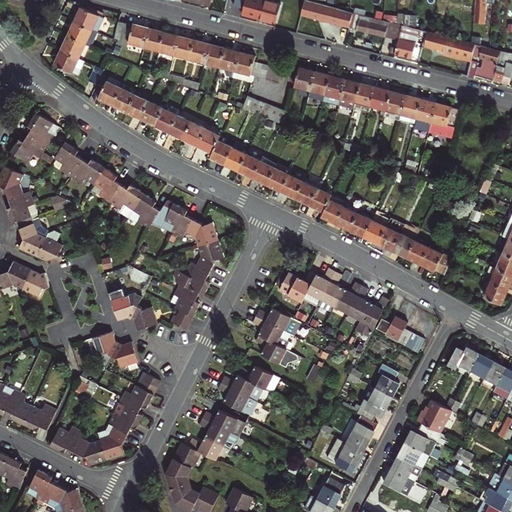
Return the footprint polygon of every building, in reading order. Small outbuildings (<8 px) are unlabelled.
[(246,0),(246,1),(242,14),(248,16),(276,24),(282,3),(273,0),(246,0)] [(304,0),(301,13),(348,26),(352,11),(339,8),(334,6),(308,0),(304,0)] [(486,0),(494,1),(493,0),(476,0),(475,20),(485,21),(486,0)] [(82,6),(75,21),(98,32),(105,17),(82,6)] [(348,26),(397,38),(398,37),(400,29),(401,24),(397,23),(352,11),(348,26)] [(397,23),(401,24),(409,26),(410,14),(398,12),(397,23)] [(410,14),(409,26),(416,27),(417,15),(410,14)] [(98,32),(75,21),(68,35),(86,43),(91,46),(98,32)] [(114,38),(118,39),(120,40),(124,26),(125,23),(119,21),(114,38)] [(119,44),(128,46),(129,42),(144,46),(149,27),(133,23),(133,24),(125,23),(124,26),(120,40),(119,44)] [(411,32),(424,36),(426,30),(416,27),(409,26),(401,24),(400,29),(411,32)] [(159,50),(164,31),(149,27),(144,46),(159,50)] [(400,29),(398,37),(409,40),(411,32),(400,29)] [(475,43),(426,30),(424,36),(427,37),(425,45),(443,50),(442,53),(471,60),(472,55),(475,43)] [(164,31),(159,50),(174,54),(179,35),(164,31)] [(68,35),(62,49),(79,57),(86,43),(68,35)] [(179,35),(174,54),(190,58),(195,39),(179,35)] [(415,42),(409,40),(398,37),(397,38),(394,52),(412,57),(415,42)] [(190,58),(205,62),(210,43),(195,39),(190,58)] [(210,43),(205,62),(220,66),(225,47),(210,43)] [(471,60),(467,76),(474,78),(475,74),(493,80),(493,79),(501,49),(489,46),(488,50),(479,48),(477,56),(472,55),(471,60)] [(240,51),(225,47),(220,66),(230,68),(228,75),(234,77),(235,69),(240,51)] [(79,57),(62,49),(55,63),(78,75),(85,60),(79,57)] [(511,52),(501,49),(493,79),(510,83),(511,80),(511,76),(511,74),(511,52)] [(240,51),(235,69),(253,74),(257,61),(254,60),(255,55),(240,51)] [(257,61),(253,74),(259,76),(263,63),(257,61)] [(142,67),(154,71),(155,66),(144,62),(142,67)] [(263,63),(259,76),(266,78),(269,64),(263,63)] [(266,78),(272,79),(276,66),(269,64),(266,78)] [(89,80),(97,83),(104,69),(96,65),(89,80)] [(276,66),(272,79),(279,81),(283,68),(276,66)] [(295,85),(310,89),(315,70),(300,66),(295,85)] [(235,69),(234,77),(251,81),(253,74),(235,69)] [(315,70),(310,89),(308,95),(324,99),(331,74),(315,70)] [(170,73),(168,78),(176,81),(183,84),(185,78),(185,77),(170,73)] [(345,78),(331,74),(324,99),(339,103),(345,78)] [(200,82),(185,78),(183,84),(191,87),(198,90),(200,82)] [(354,108),(361,82),(345,78),(339,103),(339,104),(354,108)] [(114,104),(122,87),(107,80),(99,97),(114,104)] [(354,108),(369,112),(376,86),(361,82),(354,108)] [(376,86),(369,112),(384,116),(391,89),(376,86)] [(129,111),(137,94),(122,87),(114,104),(129,111)] [(407,94),(391,89),(384,116),(400,120),(407,94)] [(143,117),(151,100),(137,94),(129,111),(143,117)] [(407,94),(400,120),(415,124),(422,98),(407,94)] [(242,108),(249,111),(254,98),(248,96),(242,108)] [(254,98),(249,111),(250,111),(255,113),(260,100),(254,98)] [(437,101),(422,98),(415,124),(425,127),(427,119),(432,120),(437,101)] [(151,100),(143,117),(157,124),(164,107),(151,100)] [(267,103),(260,100),(255,113),(262,116),(267,103)] [(437,101),(432,120),(430,128),(453,134),(455,126),(450,125),(455,107),(452,106),(451,105),(437,101)] [(267,103),(262,116),(264,117),(268,118),(273,105),(267,103)] [(279,108),(273,105),(268,118),(274,121),(279,108)] [(179,114),(164,107),(157,124),(171,131),(179,114)] [(459,108),(455,107),(450,125),(455,126),(459,108)] [(279,108),(274,121),(279,123),(282,124),(287,111),(279,108)] [(35,130),(30,136),(49,148),(56,137),(50,133),(56,125),(39,114),(31,127),(35,130)] [(179,114),(171,131),(185,138),(193,121),(179,114)] [(207,127),(193,121),(185,138),(199,144),(207,127)] [(303,123),(301,131),(313,134),(315,127),(303,123)] [(62,129),(56,125),(50,133),(56,137),(62,129)] [(219,139),(222,134),(207,127),(199,144),(214,151),(219,139)] [(22,140),(20,144),(14,153),(31,164),(36,156),(42,160),(49,148),(30,136),(26,143),(22,140)] [(226,163),(234,146),(219,139),(214,151),(211,156),(226,163)] [(345,142),(343,148),(352,152),(358,154),(360,146),(345,142)] [(73,179),(85,161),(79,156),(81,152),(68,143),(57,161),(66,166),(63,172),(73,179)] [(248,153),(234,146),(226,163),(240,170),(248,153)] [(360,146),(358,154),(368,158),(372,160),(375,151),(370,150),(370,148),(360,146)] [(377,152),(375,158),(385,161),(387,155),(377,152)] [(262,160),(248,153),(240,170),(254,177),(262,160)] [(262,160),(254,177),(268,183),(277,164),(263,157),(262,160)] [(95,161),(92,165),(85,161),(73,179),(84,186),(88,181),(96,186),(108,170),(95,161)] [(278,162),(277,164),(268,183),(282,190),(290,173),(292,169),(278,162)] [(487,176),(493,179),(495,174),(500,176),(504,167),(493,162),(487,176)] [(406,163),(405,169),(415,171),(416,166),(406,163)] [(12,200),(26,195),(22,185),(27,177),(7,167),(0,182),(0,186),(6,189),(7,187),(11,189),(9,192),(12,200)] [(108,170),(96,186),(105,192),(101,197),(112,204),(124,186),(118,182),(121,178),(108,170)] [(290,173),(282,190),(297,197),(304,180),(290,173)] [(486,178),(481,191),(486,193),(491,180),(486,178)] [(318,187),(304,180),(297,197),(310,204),(318,187)] [(124,186),(112,204),(123,212),(127,206),(135,212),(146,195),(133,186),(130,191),(124,186)] [(318,187),(310,204),(325,211),(330,198),(333,194),(318,187)] [(15,224),(20,223),(34,218),(36,221),(41,219),(37,206),(32,193),(26,195),(12,200),(14,208),(10,209),(15,224)] [(159,203),(146,195),(135,212),(144,217),(140,223),(151,230),(155,225),(163,212),(157,208),(159,203)] [(323,215),(337,222),(345,205),(330,198),(325,211),(323,215)] [(155,225),(185,240),(188,234),(195,220),(188,217),(190,212),(169,202),(163,212),(155,225)] [(345,205),(337,222),(351,228),(359,212),(345,205)] [(476,209),(472,219),(478,221),(482,212),(476,209)] [(365,235),(373,219),(359,212),(351,228),(365,235)] [(23,230),(37,225),(36,221),(34,218),(20,223),(23,230)] [(36,221),(37,225),(23,230),(25,237),(28,236),(29,239),(27,243),(26,242),(22,250),(40,258),(52,233),(51,232),(44,229),(41,219),(36,221)] [(373,219),(365,235),(379,242),(387,225),(373,219)] [(201,249),(221,242),(215,224),(205,227),(205,226),(195,220),(188,234),(198,239),(201,249)] [(511,221),(509,220),(503,235),(509,237),(511,238),(511,221)] [(393,249),(401,232),(387,225),(379,242),(393,249)] [(52,233),(40,258),(49,262),(50,266),(65,261),(63,257),(61,256),(66,247),(57,242),(61,234),(56,232),(52,233)] [(401,232),(393,249),(407,256),(415,239),(401,232)] [(511,238),(509,237),(503,252),(511,255),(511,238)] [(430,246),(415,239),(407,256),(422,263),(430,246)] [(198,267),(212,274),(217,264),(216,263),(226,260),(221,242),(201,249),(204,258),(198,267)] [(451,256),(430,246),(422,263),(443,272),(451,256)] [(511,255),(503,252),(497,249),(491,263),(497,266),(511,272),(511,255)] [(16,286),(25,291),(34,271),(16,262),(13,269),(14,270),(12,275),(9,276),(8,273),(1,275),(6,289),(16,286)] [(206,297),(211,287),(213,282),(209,280),(212,274),(198,267),(193,264),(187,276),(176,271),(178,283),(182,285),(201,295),(206,297)] [(511,272),(497,266),(490,281),(504,287),(508,289),(511,280),(511,278),(511,272)] [(319,276),(310,294),(324,301),(338,274),(332,270),(327,280),(319,276)] [(43,275),(34,271),(25,291),(41,298),(46,288),(47,289),(51,288),(46,274),(43,275)] [(310,294),(319,276),(313,272),(308,282),(292,273),(282,292),(305,303),(307,300),(310,294)] [(338,274),(324,301),(320,307),(334,314),(337,308),(347,290),(340,287),(345,277),(338,274)] [(504,287),(490,281),(484,295),(502,303),(508,289),(504,287)] [(337,308),(350,315),(365,288),(359,284),(354,294),(347,290),(337,308)] [(196,318),(201,308),(203,303),(198,300),(201,295),(182,285),(173,304),(178,307),(177,309),(182,311),(196,318)] [(365,288),(350,315),(363,322),(373,304),(367,301),(372,292),(365,288)] [(129,320),(133,322),(140,308),(144,300),(135,296),(127,298),(125,291),(111,295),(120,323),(129,320)] [(320,307),(324,301),(310,294),(307,300),(320,307)] [(380,308),(373,304),(363,322),(358,331),(372,338),(391,302),(385,299),(380,308)] [(144,309),(140,308),(133,322),(137,324),(140,332),(160,325),(155,309),(145,313),(144,309)] [(196,318),(182,311),(178,318),(192,325),(196,318)] [(258,319),(286,334),(294,320),(275,311),(271,318),(261,313),(258,319)] [(178,318),(175,325),(189,331),(192,325),(178,318)] [(279,347),(286,334),(258,319),(255,326),(265,331),(261,338),(279,347)] [(379,330),(390,335),(395,326),(395,325),(385,319),(379,330)] [(395,325),(395,326),(399,328),(406,332),(410,326),(398,320),(395,325)] [(388,338),(393,341),(399,328),(395,326),(390,335),(388,338)] [(406,332),(399,328),(393,341),(400,344),(406,332)] [(400,344),(406,348),(413,335),(406,332),(400,344)] [(115,334),(95,340),(100,358),(110,354),(111,357),(114,359),(122,344),(118,342),(115,334)] [(413,351),(419,338),(413,335),(406,348),(413,351)] [(279,347),(261,338),(258,344),(267,348),(263,357),(287,370),(290,364),(301,361),(300,358),(279,347)] [(426,342),(419,338),(413,351),(419,355),(426,342)] [(122,344),(114,359),(117,360),(120,359),(123,369),(130,367),(132,372),(141,369),(139,364),(141,363),(134,344),(126,346),(122,344)] [(473,374),(482,357),(469,350),(466,354),(459,350),(450,367),(457,371),(459,366),(473,374)] [(473,374),(486,381),(495,364),(482,357),(473,374)] [(495,364),(486,381),(500,388),(509,371),(495,364)] [(459,366),(457,371),(470,378),(473,374),(459,366)] [(385,377),(396,383),(400,375),(385,367),(381,375),(385,377)] [(243,371),(240,378),(265,391),(273,395),(281,381),(256,368),(253,376),(243,371)] [(511,397),(511,372),(509,371),(500,388),(496,395),(509,402),(511,397)] [(363,376),(355,372),(352,377),(361,381),(363,376)] [(145,373),(138,387),(142,389),(146,382),(149,376),(145,373)] [(162,383),(149,376),(146,382),(159,389),(162,383)] [(94,382),(83,377),(75,394),(86,399),(94,382)] [(358,386),(361,381),(352,377),(350,381),(358,386)] [(385,377),(378,390),(394,398),(401,386),(396,383),(385,377)] [(223,386),(258,404),(265,391),(240,378),(236,385),(226,380),(223,386)] [(159,389),(146,382),(142,389),(156,396),(159,389)] [(0,412),(5,415),(7,411),(14,397),(4,392),(7,386),(0,383),(0,412)] [(259,405),(258,404),(223,386),(220,392),(229,397),(226,404),(252,418),(259,405)] [(142,389),(138,387),(133,396),(127,393),(125,398),(122,405),(127,408),(141,415),(144,408),(149,410),(156,396),(142,389)] [(383,420),(394,398),(378,390),(371,404),(367,402),(360,416),(364,418),(375,424),(379,418),(383,420)] [(27,425),(35,407),(26,402),(28,396),(23,394),(17,391),(14,397),(7,411),(14,414),(12,418),(27,425)] [(452,412),(457,403),(453,401),(448,410),(452,412)] [(425,413),(420,423),(425,426),(445,437),(457,415),(452,412),(448,410),(435,403),(428,415),(425,413)] [(452,412),(457,415),(462,406),(457,403),(452,412)] [(41,431),(43,427),(49,430),(59,411),(47,405),(44,411),(35,407),(27,425),(41,431)] [(141,415),(127,408),(123,417),(117,414),(111,426),(117,429),(130,436),(134,428),(138,430),(145,417),(141,415)] [(205,421),(240,439),(247,426),(222,412),(218,419),(208,414),(205,421)] [(479,427),(484,418),(478,415),(474,424),(479,427)] [(365,455),(379,426),(375,424),(364,418),(357,431),(348,426),(340,442),(365,455)] [(479,427),(483,429),(488,420),(484,418),(479,427)] [(511,421),(507,419),(498,437),(504,441),(509,431),(511,426),(511,421)] [(211,433),(207,439),(226,449),(233,453),(240,439),(205,421),(201,428),(211,433)] [(408,446),(424,454),(433,459),(445,437),(425,426),(419,435),(415,433),(408,446)] [(76,453),(83,439),(86,434),(74,427),(71,433),(62,429),(53,447),(63,452),(65,447),(76,453)] [(334,432),(325,428),(323,433),(331,437),(334,432)] [(125,444),(130,436),(117,429),(112,438),(102,441),(108,461),(126,455),(123,446),(125,444)] [(329,441),(331,437),(323,433),(320,437),(329,441)] [(92,444),(83,439),(76,453),(85,457),(88,457),(91,466),(108,461),(102,441),(92,444)] [(226,449),(207,439),(204,446),(194,441),(190,448),(204,455),(219,462),(226,449)] [(358,468),(365,455),(340,442),(339,441),(332,457),(341,462),(342,460),(358,468)] [(181,505),(194,511),(196,507),(200,509),(206,511),(214,511),(223,496),(206,488),(203,494),(194,490),(190,477),(194,470),(196,471),(204,455),(190,448),(184,445),(178,458),(171,472),(173,479),(170,480),(173,488),(176,500),(179,499),(181,505)] [(324,451),(316,446),(313,452),(321,457),(324,451)] [(401,459),(416,467),(424,454),(408,446),(401,459)] [(0,474),(1,475),(9,457),(0,452),(0,474)] [(475,457),(466,453),(463,458),(472,462),(475,457)] [(511,456),(511,457),(501,477),(511,483),(511,456)] [(23,464),(9,457),(1,475),(10,480),(8,485),(19,491),(29,472),(21,468),(23,464)] [(472,462),(463,458),(461,463),(469,468),(472,462)] [(394,472),(410,480),(416,467),(401,459),(394,472)] [(49,505),(59,486),(52,482),(54,478),(40,471),(28,495),(49,505)] [(387,486),(409,498),(417,484),(410,480),(394,472),(387,486)] [(443,475),(441,480),(449,485),(452,479),(443,475)] [(490,489),(511,500),(511,483),(501,477),(497,475),(490,489)] [(461,484),(452,479),(449,485),(458,489),(461,484)] [(319,501),(320,501),(336,509),(347,489),(330,480),(319,501)] [(438,485),(446,490),(449,485),(441,480),(438,485)] [(294,488),(302,492),(305,487),(297,482),(294,488)] [(458,489),(449,485),(446,490),(455,495),(458,489)] [(71,511),(85,508),(79,490),(69,493),(68,490),(59,486),(49,505),(56,509),(56,511),(71,511)] [(294,488),(291,493),(299,497),(302,492),(294,488)] [(488,505),(501,511),(511,511),(511,510),(511,500),(490,489),(483,502),(488,505)] [(250,511),(257,500),(237,490),(232,500),(229,505),(236,508),(233,511),(250,511)] [(429,511),(434,511),(435,511),(438,506),(442,498),(438,496),(429,511)] [(308,511),(334,511),(336,509),(320,501),(319,501),(313,498),(307,511),(308,511)]
